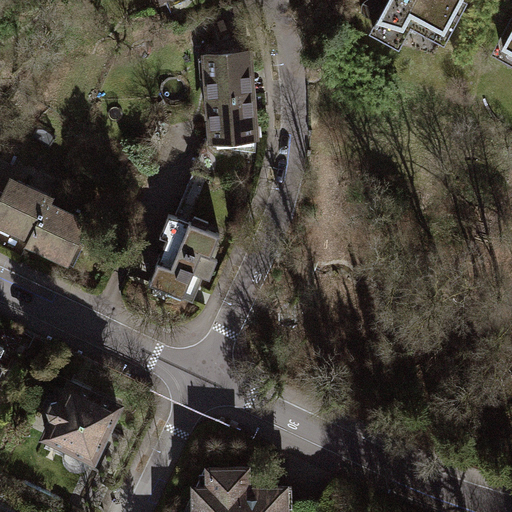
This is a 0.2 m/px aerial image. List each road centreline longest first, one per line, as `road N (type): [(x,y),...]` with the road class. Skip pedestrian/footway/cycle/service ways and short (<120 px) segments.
road 1 (residential): [(275,0),(293,70),(293,152),(284,200),(204,379)]
road 2 (residential): [(204,379),(456,494),(511,507)]
road 3 (residential): [(0,283),(204,379)]
road 4 (residential): [(204,379),(142,511)]
